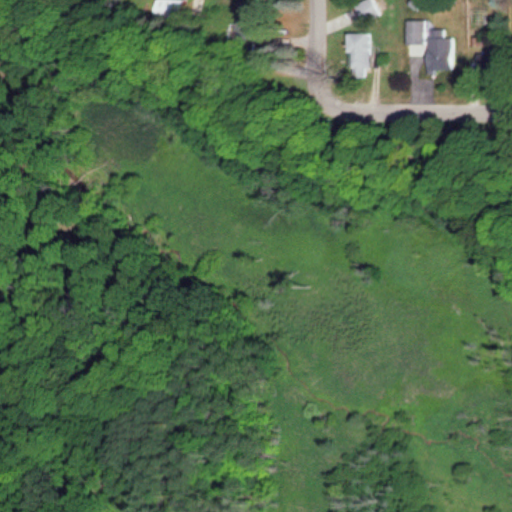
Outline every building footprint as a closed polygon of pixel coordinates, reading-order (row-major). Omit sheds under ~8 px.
[(201,0),(174,0),(175,18),(201,18),(201,0)] [(211,0),(203,0),(204,15),(212,14),(211,0)] [(275,38),(274,0),(248,1),(249,39),(275,38)] [(369,23),(387,14),(380,0),(365,0),(360,3),(369,23)] [(412,43),(431,43),(431,19),(412,19),(412,43)] [(461,69),(461,36),(447,36),(447,29),(436,29),(436,69),(461,69)] [(379,32),(357,32),(357,69),(379,69),(379,32)]
